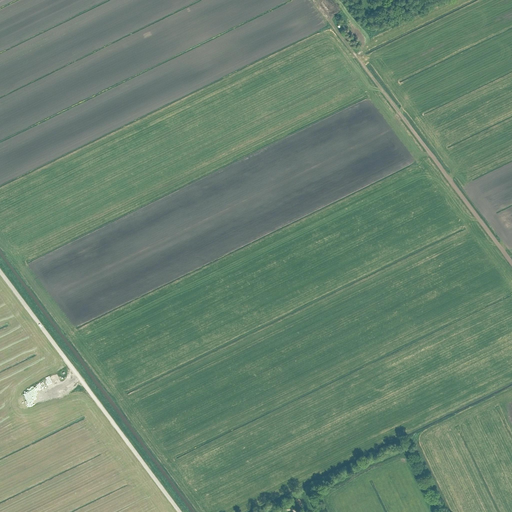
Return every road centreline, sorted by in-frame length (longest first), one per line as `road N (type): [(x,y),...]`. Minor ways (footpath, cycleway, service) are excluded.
road 1 (track): [(511,264),(313,0)]
road 2 (unclassified): [(179,511),(0,272)]
